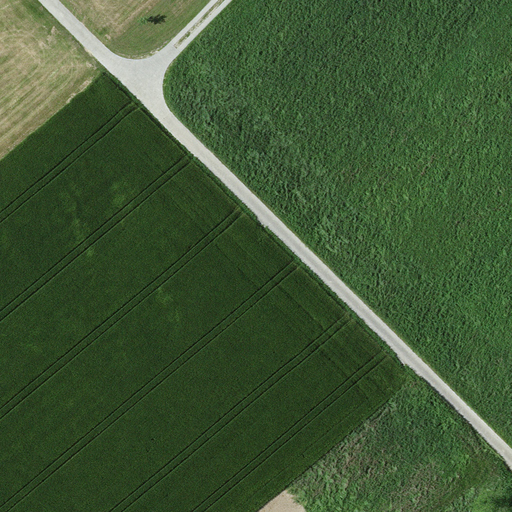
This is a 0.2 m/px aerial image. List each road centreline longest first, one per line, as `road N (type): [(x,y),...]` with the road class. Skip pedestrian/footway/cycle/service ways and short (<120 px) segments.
road 1 (track): [(42,0),(511,461)]
road 2 (track): [(132,88),(220,0)]
